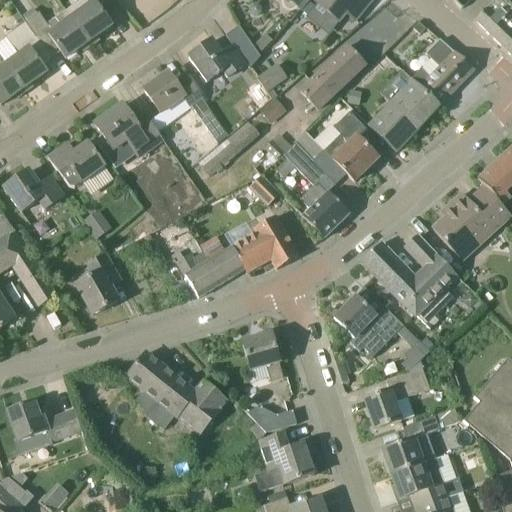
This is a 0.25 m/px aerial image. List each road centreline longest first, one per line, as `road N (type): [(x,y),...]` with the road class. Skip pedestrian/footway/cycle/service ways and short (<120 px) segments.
road 1 (residential): [(0,380),(287,286)]
road 2 (residential): [(287,286),(321,268),(511,101)]
road 3 (residential): [(0,156),(181,27),(205,0)]
road 4 (residential): [(366,511),(287,286)]
road 5 (residential): [(511,79),(419,0)]
